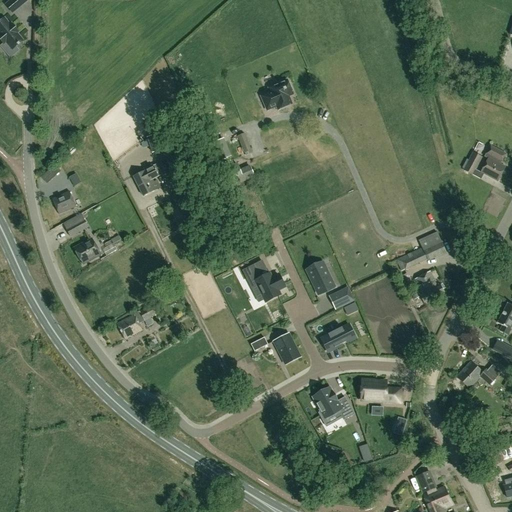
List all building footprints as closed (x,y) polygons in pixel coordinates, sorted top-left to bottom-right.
[(13,13),(28,0),(10,0),(6,4),(13,13)] [(12,28),(4,18),(0,21),(0,39),(4,44),(5,43),(11,50),(17,45),(18,46),(19,45),(19,44),(23,41),(17,33),(18,32),(14,27),(12,28)] [(278,110),(285,107),(292,104),(288,96),(293,94),(287,81),(269,88),(270,92),(261,96),(267,110),(276,106),(278,110)] [(165,149),(160,133),(147,137),(152,153),(165,149)] [(239,141),(245,155),(252,153),(244,133),(237,136),(239,141)] [(219,161),(230,156),(224,139),(212,144),(219,161)] [(497,182),(505,167),(500,165),(506,154),(490,146),(484,157),(488,159),(480,173),(497,182)] [(472,175),(481,157),(472,152),(463,170),(472,175)] [(162,175),(175,168),(170,158),(157,165),(162,175)] [(230,187),(245,181),(240,170),(237,163),(223,169),(230,187)] [(152,180),(158,177),(153,165),(146,168),(146,170),(133,176),(138,187),(152,180)] [(168,187),(174,184),(173,182),(176,181),(171,171),(169,173),(162,176),(168,187)] [(74,178),(77,186),(83,183),(80,175),(74,178)] [(153,183),(152,180),(138,187),(144,197),(161,188),(157,181),(153,183)] [(188,217),(181,201),(186,199),(186,198),(191,196),(187,188),(177,192),(178,193),(172,195),(173,198),(170,199),(174,207),(177,206),(183,219),(188,217)] [(58,214),(76,206),(69,191),(52,199),(58,214)] [(70,237),(88,227),(81,213),(62,224),(70,237)] [(182,233),(192,228),(188,218),(178,223),(182,233)] [(428,262),(446,253),(436,231),(418,240),(421,248),(395,260),(401,271),(405,269),(405,270),(426,259),(428,262)] [(119,235),(111,240),(114,244),(121,240),(119,235)] [(83,264),(99,255),(91,239),(75,248),(83,264)] [(254,264),(242,270),(246,278),(252,275),(264,300),(266,302),(280,295),(278,290),(284,287),(283,284),(280,278),(278,275),(272,278),(269,274),(261,278),(254,264)] [(320,264),(306,270),(318,295),(334,287),(326,270),(323,271),(320,264)] [(438,287),(430,271),(414,279),(423,295),(420,296),(424,303),(444,292),(440,285),(438,287)] [(348,288),(330,297),(335,309),(353,300),(348,288)] [(511,305),(507,303),(497,323),(502,326),(499,331),(508,335),(511,329),(510,329),(511,324),(511,305)] [(144,321),(156,315),(150,305),(138,311),(139,312),(134,315),(116,324),(124,340),(142,330),(136,318),(141,315),(144,321)] [(329,336),(321,340),(327,352),(342,344),(346,342),(355,337),(349,326),(342,329),(342,327),(328,334),(329,336)] [(288,334),(273,342),(285,365),(300,357),(288,334)] [(251,344),(255,351),(268,344),(264,337),(251,344)] [(511,350),(505,347),(501,354),(511,360),(511,350)] [(483,372),(471,361),(456,377),(469,388),(480,377),(489,385),(496,378),(486,369),(483,372)] [(386,382),(362,380),(361,400),(401,403),(402,390),(386,389),(386,382)] [(330,388),(313,397),(321,412),(318,413),(321,418),(324,417),(325,419),(338,411),(343,418),(343,420),(354,414),(345,398),(337,402),(330,388)] [(367,445),(359,447),(364,462),(372,460),(367,445)] [(435,491),(434,488),(435,487),(428,471),(416,477),(422,493),(426,491),(427,494),(435,491)] [(443,508),(451,504),(444,487),(435,491),(427,494),(429,498),(433,497),(437,505),(441,504),(443,508)] [(445,511),(443,508),(441,504),(437,505),(433,497),(429,498),(427,494),(423,496),(429,511),(445,511)]
